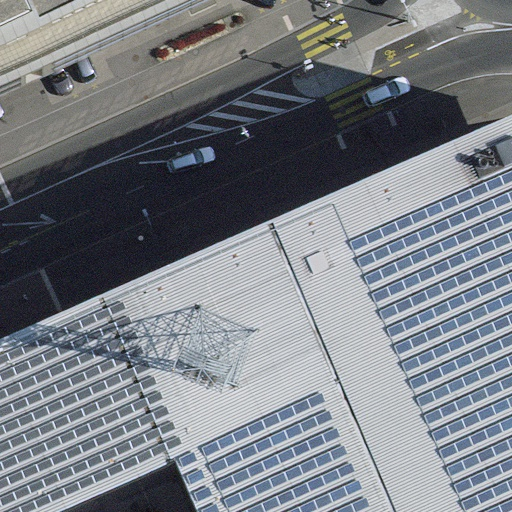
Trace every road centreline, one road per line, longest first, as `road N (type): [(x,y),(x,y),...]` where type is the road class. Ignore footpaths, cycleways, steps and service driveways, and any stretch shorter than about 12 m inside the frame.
road 1 (unknown): [(511,212),(0,436)]
road 2 (primary): [(101,183),(353,102),(443,63),(511,50)]
road 3 (primary): [(384,0),(101,183)]
